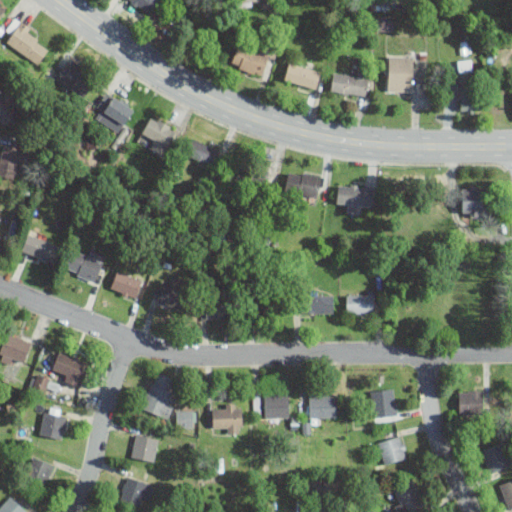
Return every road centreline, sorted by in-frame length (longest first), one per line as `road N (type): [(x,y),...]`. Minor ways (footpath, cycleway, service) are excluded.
road 1 (residential): [(511,356),(174,355),(0,283)]
road 2 (tertiary): [(511,145),(367,144),(241,113),(164,76),(60,0)]
road 3 (residential): [(127,339),(74,511)]
road 4 (residential): [(426,357),(431,412),(469,511)]
